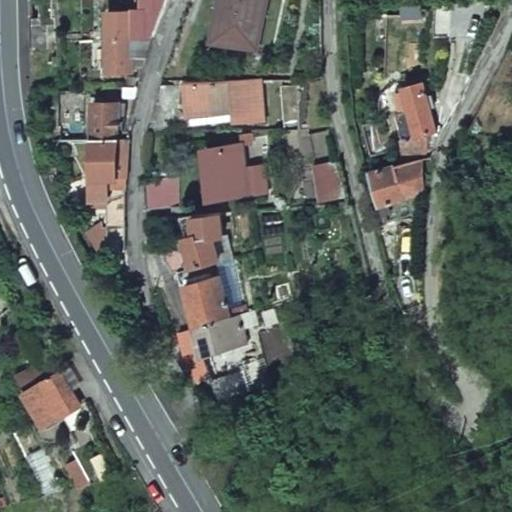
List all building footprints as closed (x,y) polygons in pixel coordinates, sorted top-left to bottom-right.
[(225,0),(218,39),(254,46),(262,0),(225,0)] [(29,26),(30,54),(61,54),(59,25),(29,26)] [(108,37),(108,71),(132,72),(132,58),(146,58),(152,37),(108,37)] [(499,83),(511,84),(511,56),(504,56),(503,60),(499,83)] [(230,81),(232,115),(233,116),(233,124),(263,122),(259,80),(230,81)] [(189,117),(232,115),(230,81),(183,83),(186,117),(189,117)] [(435,108),(432,96),(428,97),(424,81),(404,86),(405,91),(395,93),(399,113),(410,111),(413,126),(415,138),(424,136),(435,133),(430,108),(435,108)] [(165,116),(173,89),(159,89),(148,134),(163,134),(165,116)] [(93,101),(92,139),(120,138),(120,102),(93,101)] [(397,113),(403,141),(415,138),(413,126),(410,111),(399,113),(397,113)] [(189,125),(233,124),(233,116),(232,115),(189,117),(186,117),(186,120),(189,120),(189,125)] [(252,134),(239,135),(240,145),(243,145),(254,143),(252,134)] [(410,148),(415,162),(429,159),(424,136),(415,138),(403,141),(404,149),(410,148)] [(92,139),(92,179),(119,179),(120,138),(92,139)] [(92,179),(92,188),(127,188),(130,138),(120,138),(119,179),(92,179)] [(215,200),(249,195),(269,192),(266,166),(246,169),(243,145),(240,145),(208,149),(215,200)] [(373,172),(382,205),(406,199),(425,194),(424,160),(415,162),(373,172)] [(144,181),(149,212),(184,207),(179,176),(144,181)] [(107,203),(107,227),(126,227),(127,188),(92,188),(91,203),(107,203)] [(406,199),(382,205),(387,223),(410,216),(406,199)] [(190,247),(196,268),(217,262),(221,261),(213,237),(225,236),(222,214),(193,217),(197,236),(187,237),(190,247)] [(165,254),(174,274),(177,273),(196,268),(190,247),(165,254)] [(177,273),(181,287),(186,286),(221,276),(217,262),(196,268),(177,273)] [(186,286),(197,328),(233,318),(221,276),(186,286)] [(404,311),(406,319),(419,327),(420,312),(404,311)] [(241,316),(245,330),(261,326),(258,312),(241,316)] [(197,328),(204,357),(248,343),(245,330),(241,316),(233,318),(197,328)] [(182,332),(189,361),(204,357),(197,328),(182,332)] [(83,404),(63,371),(55,375),(50,368),(32,378),(36,386),(26,391),(47,425),(83,404)] [(215,383),(220,398),(251,389),(246,372),(215,383)] [(214,467),(225,486),(239,477),(228,459),(214,467)]
